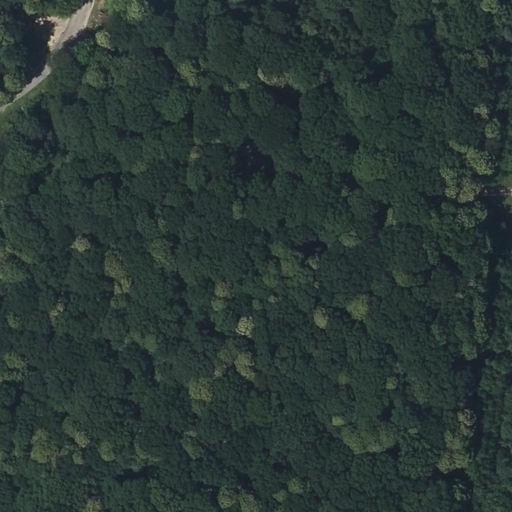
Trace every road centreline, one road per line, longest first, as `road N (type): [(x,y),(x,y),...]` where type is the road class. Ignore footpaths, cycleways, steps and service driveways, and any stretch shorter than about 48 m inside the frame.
road 1 (track): [(18,0),(91,29),(237,143),(333,180),(511,188)]
road 2 (tertiary): [(89,0),(0,113)]
